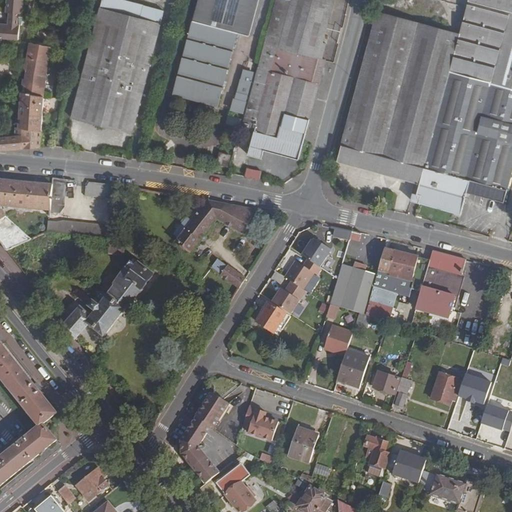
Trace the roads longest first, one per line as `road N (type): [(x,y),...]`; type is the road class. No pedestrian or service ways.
road 1 (residential): [(204,364),(511,465)]
road 2 (residential): [(304,205),(0,161)]
road 3 (residential): [(511,256),(304,205)]
road 4 (unclassified): [(304,205),(359,0)]
road 5 (unclassified): [(204,364),(304,205)]
road 6 (secondary): [(105,420),(0,278)]
road 7 (secondary): [(0,302),(105,420)]
road 8 (residential): [(0,511),(105,420)]
